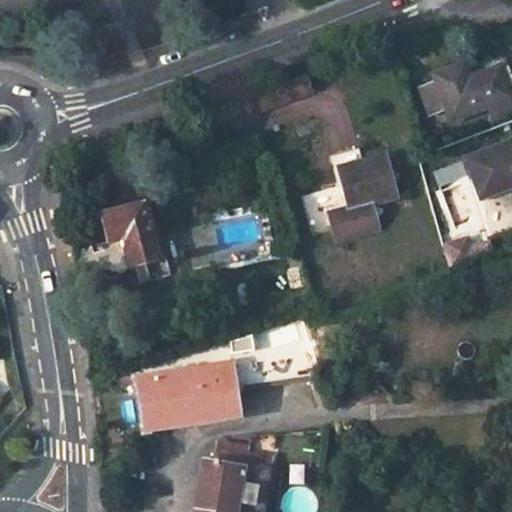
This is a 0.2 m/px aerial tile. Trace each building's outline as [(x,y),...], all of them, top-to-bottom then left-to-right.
[(468,56),(434,66),(436,75),(421,78),(429,108),(444,103),(448,115),(511,96),(502,62),(473,71),(468,56)] [(311,74),(245,87),(248,103),(314,90),(311,74)] [(511,138),(467,156),(481,195),(511,182),(511,138)] [(334,155),(345,196),(350,194),(354,207),(333,213),(340,239),(387,225),(379,200),(404,193),(391,153),(368,159),(365,146),(334,155)] [(145,204),(102,216),(109,242),(129,236),(137,264),(160,256),(145,204)] [(449,265),(495,255),(490,235),(445,245),(449,265)] [(339,292),(331,294),(333,303),(342,300),(339,292)] [(232,340),(138,372),(150,435),(238,418),(234,388),(308,377),(300,325),(232,340)] [(249,448),(220,443),(217,458),(247,463),(249,448)] [(245,511),(251,471),(204,463),(195,511),(245,511)]
